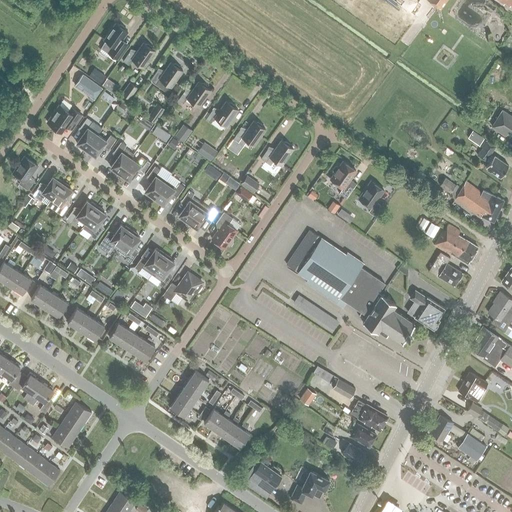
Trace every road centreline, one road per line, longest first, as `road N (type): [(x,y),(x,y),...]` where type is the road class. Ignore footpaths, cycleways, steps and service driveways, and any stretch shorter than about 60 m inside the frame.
road 1 (secondary): [(362,511),(511,216)]
road 2 (residential): [(21,128),(228,275)]
road 3 (residential): [(328,129),(142,0)]
road 4 (residential): [(228,275),(328,129)]
road 5 (residential): [(128,419),(228,275)]
road 6 (residential): [(265,511),(128,419)]
road 7 (residential): [(128,419),(0,331)]
road 8 (residential): [(21,128),(107,0)]
